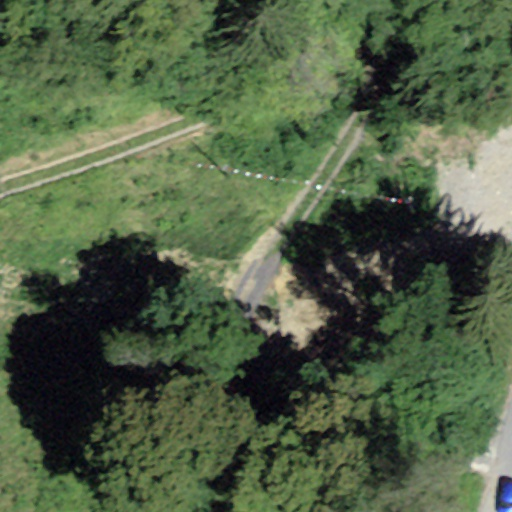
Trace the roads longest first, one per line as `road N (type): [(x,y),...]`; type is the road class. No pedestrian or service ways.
road 1 (track): [(210,511),(245,305),(367,98),(384,46),(387,0)]
road 2 (track): [(352,0),(305,68),(142,140),(0,189)]
road 3 (track): [(511,444),(472,449),(392,511)]
